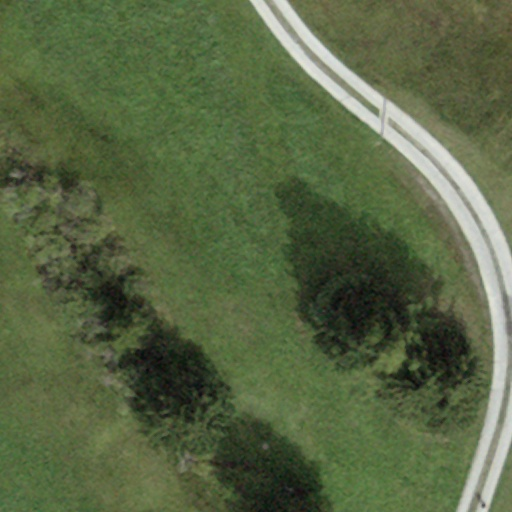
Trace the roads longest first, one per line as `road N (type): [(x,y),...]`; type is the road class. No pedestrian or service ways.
road 1 (track): [(263,0),(326,90),(470,189),(505,258),(511,297)]
road 2 (track): [(511,337),(467,511)]
